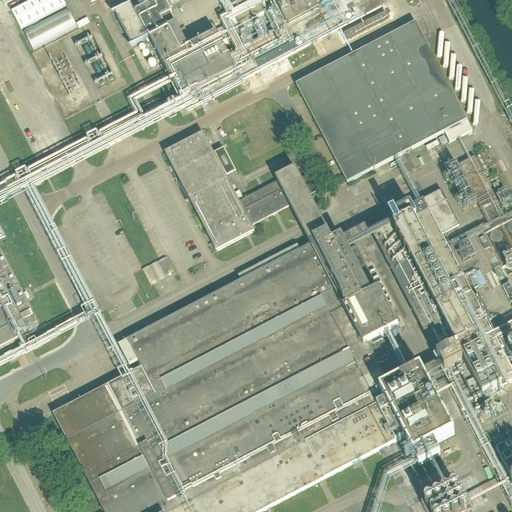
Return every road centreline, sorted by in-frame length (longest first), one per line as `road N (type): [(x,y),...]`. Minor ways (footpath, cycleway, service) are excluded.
road 1 (unknown): [(511,309),(436,162)]
road 2 (unknown): [(274,86),(347,208)]
road 3 (unknown): [(124,165),(187,292)]
road 4 (unknown): [(152,150),(215,277)]
